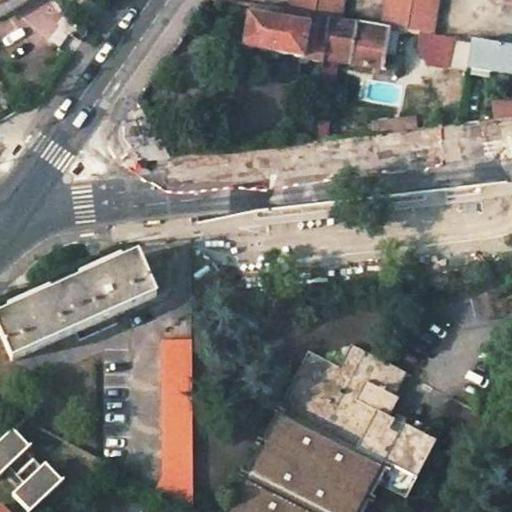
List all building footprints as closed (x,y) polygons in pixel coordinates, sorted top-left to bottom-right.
[(27,0),(3,0),(0,2),(0,11),(3,16),(27,0)] [(328,17),(341,19),(343,0),(290,0),(289,11),(328,17)] [(433,33),(438,0),(384,0),(380,25),(387,26),(420,31),(433,33)] [(289,11),(248,5),(241,48),(322,60),(328,17),(289,11)] [(380,69),(387,26),(380,25),(341,19),(328,17),(322,60),(380,69)] [(420,31),(417,47),(427,62),(447,65),(466,68),(466,66),(470,39),(433,33),(420,31)] [(511,45),(470,39),(466,66),(511,72),(511,45)] [(494,119),(511,117),(511,98),(492,101),(494,119)] [(137,255),(65,287),(83,329),(155,297),(137,255)] [(83,329),(65,287),(0,315),(0,335),(11,361),(83,329)] [(191,355),(191,340),(160,341),(161,479),(155,491),(192,510),(191,355)] [(370,511),(383,488),(393,469),(416,481),(437,443),(399,423),(401,419),(397,416),(395,421),(391,418),(374,410),(383,394),(394,399),(406,374),(349,345),(338,367),(308,352),(278,409),(273,406),(218,511),(370,511)] [(391,418),(399,402),(394,399),(383,394),(374,410),(391,418)] [(23,511),(27,511),(59,484),(43,465),(39,469),(24,452),(28,449),(12,430),(0,439),(0,473),(6,468),(21,484),(9,495),(23,511)] [(416,481),(393,469),(383,488),(406,500),(416,481)]
